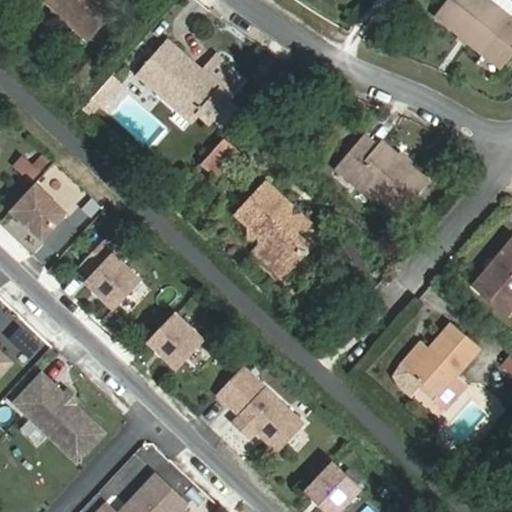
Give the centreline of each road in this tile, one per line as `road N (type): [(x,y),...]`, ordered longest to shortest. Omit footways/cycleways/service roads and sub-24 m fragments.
road 1 (residential): [(0,255),(268,511)]
road 2 (residential): [(511,141),(326,56),(240,0)]
road 3 (residential): [(511,159),(394,301)]
